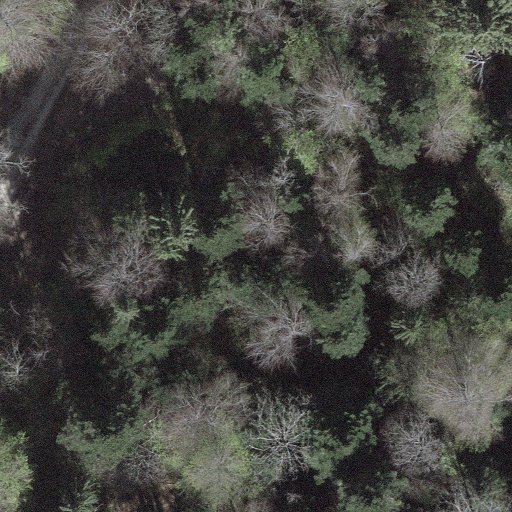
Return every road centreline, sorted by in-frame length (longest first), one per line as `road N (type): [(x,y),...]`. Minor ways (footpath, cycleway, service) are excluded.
road 1 (track): [(0,374),(89,345),(199,331),(381,327),(511,311)]
road 2 (track): [(112,0),(0,156)]
